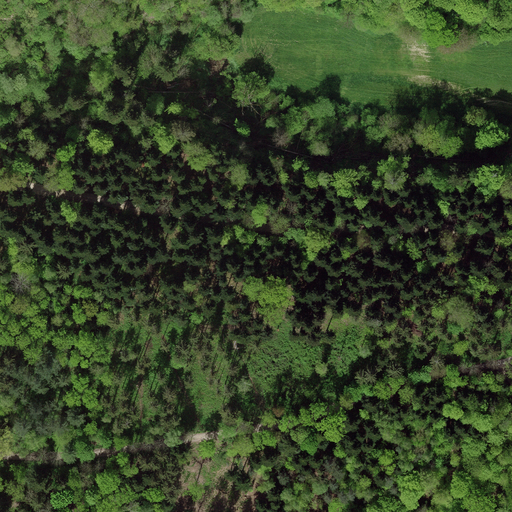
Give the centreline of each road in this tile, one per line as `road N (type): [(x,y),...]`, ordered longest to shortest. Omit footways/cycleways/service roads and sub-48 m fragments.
road 1 (track): [(0,455),(295,423),(387,387),(511,359)]
road 2 (track): [(511,234),(124,207),(0,179)]
